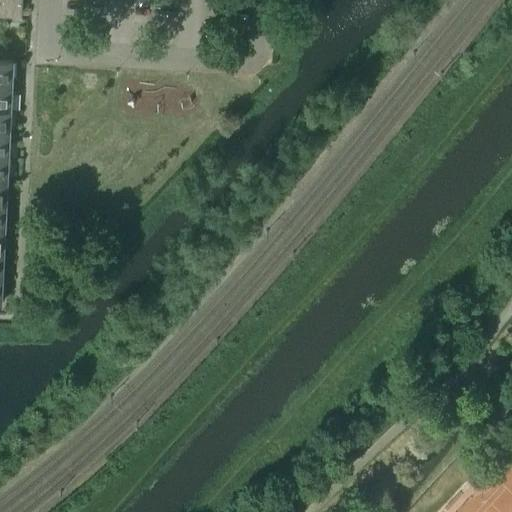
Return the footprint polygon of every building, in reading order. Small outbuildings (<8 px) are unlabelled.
[(0,9),(21,10),(21,0),(0,0),(0,7),(0,9)] [(0,84),(11,85),(12,60),(0,59),(0,84)] [(0,108),(10,109),(11,85),(0,84),(0,108)] [(0,132),(9,133),(10,109),(0,108),(0,132)] [(0,156),(7,157),(9,133),(0,132),(0,156)]
